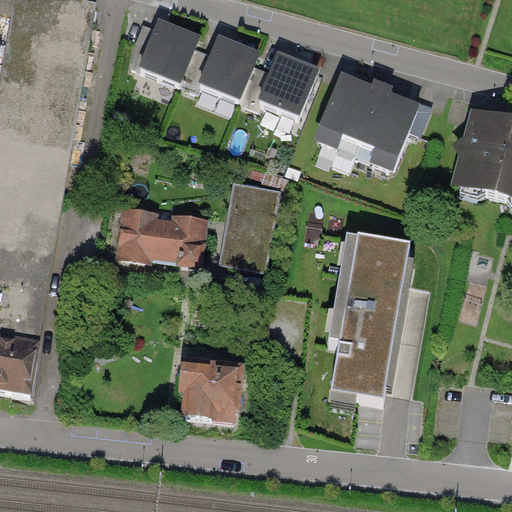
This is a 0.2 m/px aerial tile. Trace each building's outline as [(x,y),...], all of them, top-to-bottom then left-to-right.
[(0,402),(29,408),(95,14),(14,0),(0,83),(0,402)] [(177,95),(198,47),(158,30),(137,78),(177,95)] [(257,65),(218,47),(197,92),(236,110),(257,65)] [(318,81),(275,63),(255,110),(297,129),(318,81)] [(416,116),(337,85),(315,140),(394,171),(416,116)] [(511,135),(471,125),(453,193),(511,209),(511,135)] [(279,199),(235,192),(219,282),(263,289),(279,199)] [(211,229),(122,219),(117,267),(206,277),(211,229)] [(415,249),(344,236),(324,349),(335,351),(327,397),(387,407),(415,249)] [(237,380),(175,375),(173,403),(180,404),(178,430),(199,432),(201,407),(235,410),(237,380)]
